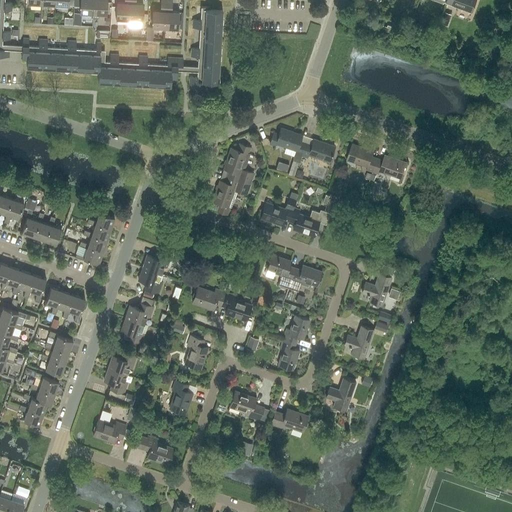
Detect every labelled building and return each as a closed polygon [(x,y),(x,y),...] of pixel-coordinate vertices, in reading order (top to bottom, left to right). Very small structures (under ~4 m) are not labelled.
[(0,0),(0,57),(10,58),(10,51),(2,50),(3,40),(11,40),(11,31),(3,31),(4,11),(12,11),(13,3),(5,2),(5,0),(0,0)] [(81,13),(94,14),(94,0),(75,0),(75,6),(81,7),(81,13)] [(94,0),(94,14),(108,15),(108,0),(94,0)] [(117,19),(130,20),(130,0),(125,0),(125,3),(118,3),(117,19)] [(130,0),(130,20),(143,21),(144,4),(136,4),(136,0),(130,0)] [(166,28),(167,0),(165,0),(161,0),(161,11),(153,11),(153,27),(166,28)] [(167,0),(166,28),(179,29),(180,12),(172,12),(173,0),(167,0)] [(447,0),(446,3),(472,13),(477,0),(447,0)] [(220,84),(223,11),(202,10),(201,20),(194,20),(193,29),(201,29),(200,49),(192,49),(192,53),(192,58),(199,58),(198,78),(191,78),(190,89),(205,90),(205,83),(220,84)] [(76,42),(72,41),(68,41),(67,48),(48,47),(48,40),(39,39),(39,47),(29,46),(30,39),(24,39),(22,63),(28,63),(28,68),(99,72),(99,61),(101,61),(102,43),(97,42),(97,50),(76,49),(76,42)] [(99,61),(99,72),(99,83),(172,87),(172,79),(178,79),(179,66),(184,66),(184,59),(168,58),(168,65),(148,64),(149,57),(140,56),(140,64),(119,62),(120,55),(111,55),(111,62),(101,61),(99,61)] [(299,163),(302,156),(306,143),(301,141),(303,135),(282,128),(279,134),(274,132),(270,145),(276,147),(277,144),(297,151),(293,161),(299,163)] [(312,145),(306,143),(302,156),(308,158),(309,155),(329,162),(335,146),(314,139),(312,145)] [(230,171),(228,177),(251,184),(255,173),(245,170),(250,154),(249,154),(251,148),(240,144),(238,150),(232,148),(224,169),(230,171)] [(367,170),(373,172),(378,158),(372,156),(374,151),(353,144),(347,159),(368,167),(367,170)] [(378,158),(373,172),(379,174),(380,171),(400,178),(406,162),(385,155),(383,160),(378,158)] [(279,160),(276,167),(288,171),(290,163),(279,160)] [(294,176),(299,163),(293,161),(289,174),(294,176)] [(247,195),(251,184),(228,177),(226,183),(220,181),(213,201),(214,202),(211,209),(228,214),(230,207),(232,208),(235,198),(232,197),(235,190),(247,195)] [(290,222),(296,205),(295,205),(299,194),(292,192),(290,197),(289,197),(285,209),(267,203),(262,218),(282,225),(284,220),(290,222)] [(326,204),(325,210),(331,212),(336,196),(330,194),(330,195),(326,194),(323,203),(326,204)] [(0,211),(7,214),(12,199),(1,195),(0,198),(0,211)] [(12,199),(7,214),(4,222),(9,223),(11,216),(19,218),(24,203),(12,199)] [(300,207),(296,205),(290,222),(296,224),(294,229),(315,236),(323,213),(313,210),(310,218),(300,214),(301,211),(299,210),(300,207)] [(38,221),(37,220),(30,218),(33,210),(28,208),(26,217),(27,217),(22,232),(33,236),(38,221)] [(33,236),(45,240),(50,224),(48,224),(41,222),(44,214),(40,212),(37,220),(38,221),(33,236)] [(96,223),(111,228),(115,218),(99,213),(96,221),(96,223)] [(50,224),(45,240),(56,244),(61,228),(53,225),(55,218),(51,216),(48,224),(50,224)] [(108,239),(111,228),(96,223),(96,221),(89,219),(87,223),(95,226),(92,233),(92,234),(108,239)] [(91,237),(89,244),(88,246),(103,251),(108,239),(92,234),(92,233),(85,230),(83,234),(91,237)] [(88,246),(89,244),(81,241),(79,246),(87,248),(85,255),(77,253),(75,257),(84,260),(84,259),(99,264),(103,251),(88,246)] [(143,267),(161,274),(164,267),(167,268),(171,256),(158,252),(156,258),(147,255),(143,267)] [(288,288),(295,268),(290,266),(291,261),(273,254),(268,269),(282,274),(279,285),(288,288)] [(0,279),(4,281),(1,289),(5,290),(8,283),(7,282),(12,267),(0,263),(0,264),(0,279)] [(322,271),(303,265),(301,270),(295,268),(288,288),(298,292),(301,284),(308,286),(309,283),(317,286),(322,271)] [(18,286),(23,271),(12,267),(7,282),(8,283),(15,285),(12,293),(17,294),(20,287),(18,286)] [(159,281),(161,274),(143,267),(139,280),(147,283),(145,289),(158,293),(162,282),(159,281)] [(30,290),(35,275),(23,271),(18,286),(20,287),(27,289),(24,297),(28,298),(31,290),(30,290)] [(382,306),(392,277),(379,273),(375,285),(366,282),(362,292),(372,295),(370,301),(382,306)] [(30,290),(31,290),(38,293),(35,301),(40,302),(42,294),(41,294),(46,279),(35,275),(30,290)] [(222,305),(226,292),(216,289),(215,292),(198,286),(193,302),(214,309),(216,303),(222,305)] [(57,306),(62,291),(51,287),(45,302),(54,305),(51,313),(56,314),(58,307),(57,306)] [(69,310),(74,295),(62,291),(57,306),(58,307),(65,309),(63,317),(67,318),(70,311),(69,310)] [(236,296),(226,292),(222,305),(228,307),(226,313),(247,320),(252,305),(235,299),(236,296)] [(85,299),(74,295),(69,310),(70,311),(77,313),(74,321),(78,322),(81,314),(80,314),(85,299)] [(130,305),(126,318),(144,324),(147,317),(150,318),(154,307),(141,302),(139,308),(130,305)] [(3,307),(0,316),(0,318),(15,324),(15,323),(18,316),(25,318),(27,314),(19,311),(18,312),(3,307)] [(380,311),(378,318),(389,322),(392,315),(380,311)] [(287,329),(284,339),(296,343),(298,337),(303,339),(310,320),(296,315),(290,330),(287,329)] [(23,325),(15,323),(15,324),(0,318),(0,331),(11,335),(11,334),(14,327),(21,330),(23,325)] [(142,331),(144,324),(126,318),(122,330),(130,333),(129,337),(130,340),(141,344),(145,332),(142,331)] [(389,324),(378,320),(375,327),(386,332),(389,324)] [(185,327),(173,322),(170,329),(183,333),(185,327)] [(364,358),(374,330),(361,325),(357,337),(348,334),(344,345),(354,348),(352,354),(364,358)] [(0,331),(0,344),(7,347),(10,338),(18,341),(19,337),(11,334),(11,335),(0,331)] [(57,338),(54,345),(54,346),(69,352),(73,340),(58,335),(59,334),(50,331),(49,335),(57,338)] [(201,369),(208,348),(202,346),(204,340),(191,335),(188,346),(191,347),(185,363),(201,369)] [(296,343),(284,339),(281,349),(284,350),(279,365),(293,370),(299,351),(294,349),(296,343)] [(65,363),(69,352),(54,346),(54,345),(46,342),(45,347),(53,349),(50,356),(50,358),(65,363)] [(0,357),(6,359),(6,358),(9,351),(17,353),(18,349),(10,346),(9,347),(7,347),(0,344),(0,357)] [(113,355),(109,368),(127,374),(129,367),(133,368),(137,357),(123,352),(121,358),(113,355)] [(61,375),(65,363),(50,358),(50,356),(43,354),(41,358),(49,361),(46,369),(61,375)] [(6,359),(0,357),(0,370),(2,371),(5,362),(13,365),(14,360),(6,358),(6,359)] [(125,381),(127,374),(109,368),(104,380),(113,383),(111,389),(124,394),(128,382),(125,381)] [(40,387),(55,393),(59,381),(44,376),(44,375),(36,372),(35,376),(42,379),(40,386),(40,387)] [(346,410),(356,382),(343,378),(339,390),(330,387),(326,397),(336,400),(334,406),(346,410)] [(186,414),(193,393),(187,391),(189,385),(176,380),(172,391),(176,392),(170,408),(186,414)] [(39,390),(36,399),(51,404),(55,393),(40,387),(40,386),(32,383),(31,388),(39,390)] [(259,420),(264,407),(254,404),(256,398),(235,391),(230,406),(246,412),(245,415),(259,420)] [(28,409),(43,414),(47,403),(51,404),(36,399),(32,397),(33,396),(25,393),(23,398),(31,400),(28,407),(28,409)] [(127,395),(124,403),(132,406),(135,398),(127,395)] [(39,426),(43,414),(28,409),(28,407),(21,405),(19,409),(27,412),(24,421),(39,426)] [(140,410),(133,407),(129,419),(136,421),(140,410)] [(303,432),(308,416),(287,408),(285,414),(275,411),(271,424),(285,429),(286,426),(303,432)] [(153,422),(141,418),(138,429),(150,432),(153,422)] [(122,439),(127,426),(117,422),(116,425),(99,419),(93,435),(114,442),(116,437),(122,439)] [(148,436),(147,437),(143,449),(149,451),(147,457),(168,464),(174,448),(157,442),(158,439),(148,436)] [(243,441),(240,451),(250,455),(253,444),(243,441)] [(7,511),(12,499),(0,494),(0,511),(7,511)] [(20,511),(24,503),(12,499),(7,511),(20,511)] [(186,511),(189,505),(178,501),(173,511),(186,511)]
